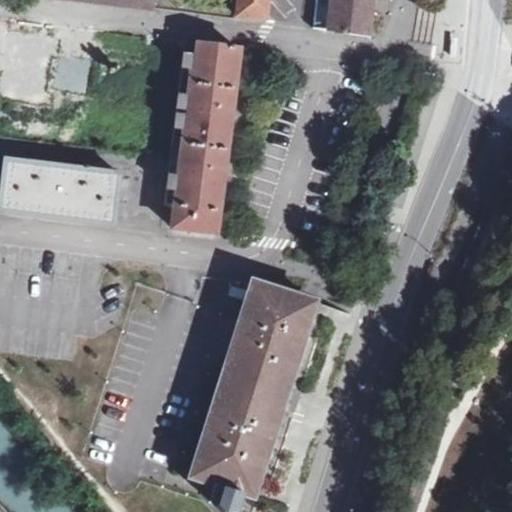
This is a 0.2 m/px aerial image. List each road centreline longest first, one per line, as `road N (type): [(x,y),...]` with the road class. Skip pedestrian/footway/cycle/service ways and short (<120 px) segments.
road 1 (unclassified): [(478,48),(497,67),(497,108),(478,192),(364,511)]
road 2 (primary): [(325,511),(478,48)]
road 3 (residential): [(330,50),(273,238),(249,261),(0,231)]
road 4 (residential): [(330,50),(0,7)]
